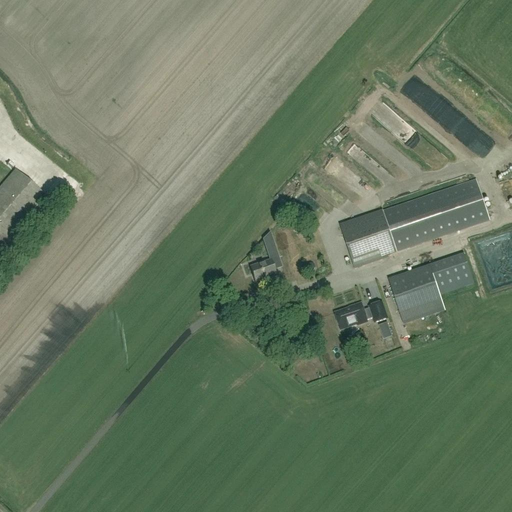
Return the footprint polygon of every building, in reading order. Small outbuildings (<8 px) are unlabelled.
[(0,250),(47,197),(16,170),(0,188),(0,250)] [(341,206),(346,197),(313,176),(308,185),(341,206)] [(388,256),(490,221),(476,181),(341,227),(355,269),(388,258),(388,256)] [(314,200),(305,211),(323,225),(331,214),(314,200)] [(464,255),(430,267),(389,280),(401,315),(442,301),(440,296),(474,285),(464,255)] [(271,261),(251,268),(256,283),(276,276),(271,261)] [(350,309),(335,314),(341,331),(357,325),(358,326),(367,323),(367,322),(373,320),(375,324),(388,320),(382,304),(369,308),(370,309),(363,311),(361,304),(349,308),(350,309)]
